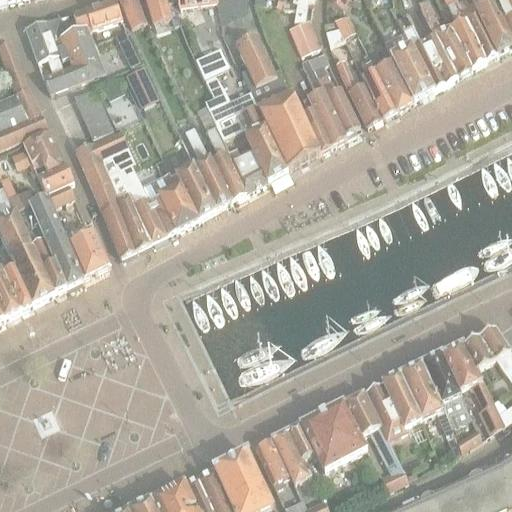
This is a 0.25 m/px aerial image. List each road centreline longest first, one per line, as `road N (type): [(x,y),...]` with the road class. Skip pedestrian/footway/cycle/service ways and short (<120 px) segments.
road 1 (tertiary): [(144,286),(511,90)]
road 2 (tertiary): [(198,432),(227,446),(500,310)]
road 3 (residential): [(144,286),(118,272),(10,21)]
road 4 (residential): [(34,511),(198,432)]
road 5 (residential): [(138,312),(0,379)]
road 6 (residential): [(379,511),(511,440)]
road 7 (tertiary): [(198,432),(138,312)]
